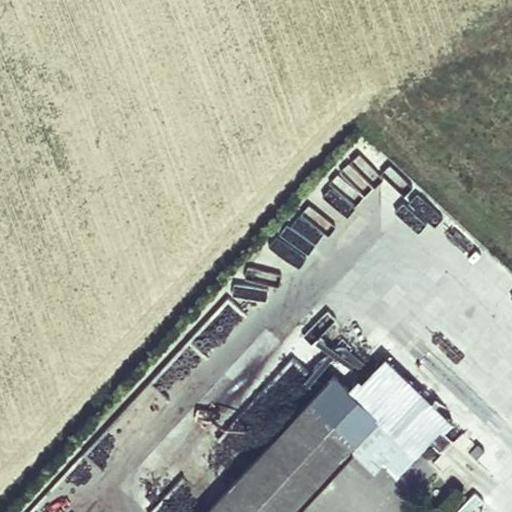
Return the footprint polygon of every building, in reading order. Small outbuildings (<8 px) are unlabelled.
[(419,329),(511,418),(511,385),(476,351),(476,352),(435,313),(419,329)] [(335,375),(207,511),(291,511),(380,416),(335,375)] [(217,459),(231,445),(220,435),(201,454),(226,478),(231,473),(217,459)] [(174,511),(192,511),(193,511),(169,484),(158,493),(174,511)] [(473,511),(483,498),(470,490),(456,511),(473,511)]
